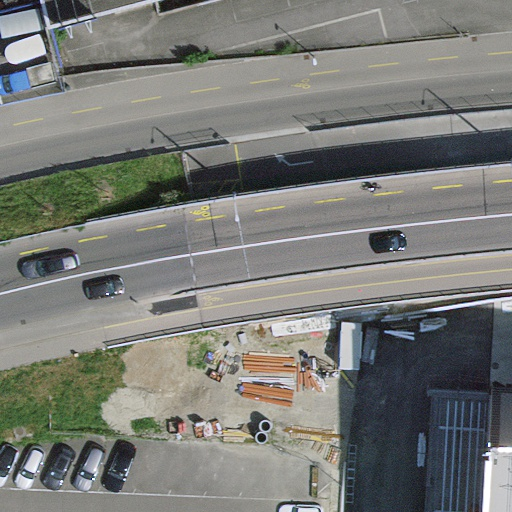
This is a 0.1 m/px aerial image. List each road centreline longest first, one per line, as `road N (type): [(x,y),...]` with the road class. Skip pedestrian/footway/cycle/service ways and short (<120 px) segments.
road 1 (tertiary): [(0,294),(181,256),(511,214)]
road 2 (tertiary): [(511,82),(298,101),(0,159)]
